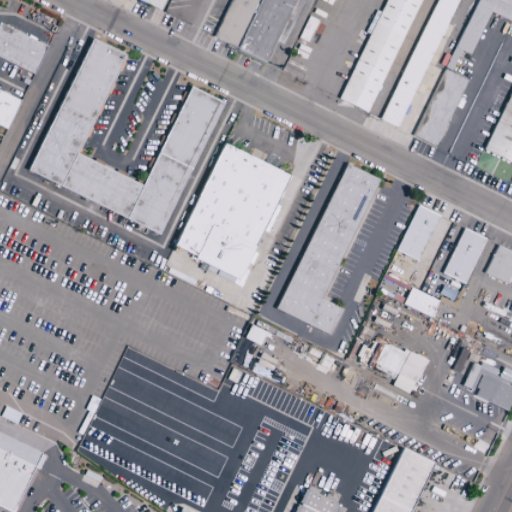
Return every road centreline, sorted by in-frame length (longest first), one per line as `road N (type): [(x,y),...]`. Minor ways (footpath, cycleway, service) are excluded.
road 1 (residential): [(511,220),(240,86)]
road 2 (residential): [(240,86),(64,0)]
road 3 (residential): [(240,86),(161,249)]
road 4 (residential): [(7,170),(85,10)]
road 5 (residential): [(161,249),(7,170)]
